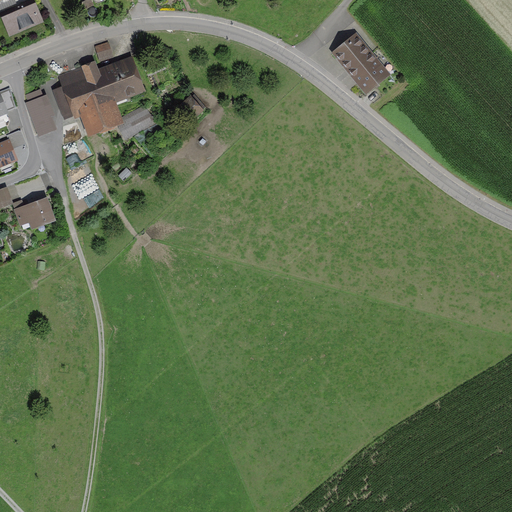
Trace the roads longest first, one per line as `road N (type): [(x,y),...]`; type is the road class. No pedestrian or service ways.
road 1 (track): [(32,143),(45,155),(100,327),(83,511)]
road 2 (unclassified): [(511,220),(466,200),(298,64)]
road 3 (residential): [(298,64),(212,27),(144,25)]
road 4 (residential): [(144,25),(10,65)]
road 5 (residential): [(0,182),(26,171),(33,157),(10,65)]
